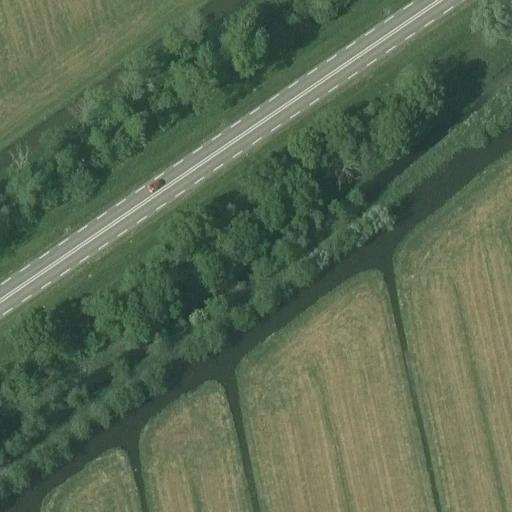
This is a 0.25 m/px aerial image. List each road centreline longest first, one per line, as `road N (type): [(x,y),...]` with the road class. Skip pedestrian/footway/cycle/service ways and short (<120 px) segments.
road 1 (track): [(0,470),(312,252),(511,97)]
road 2 (primary): [(0,302),(442,0)]
